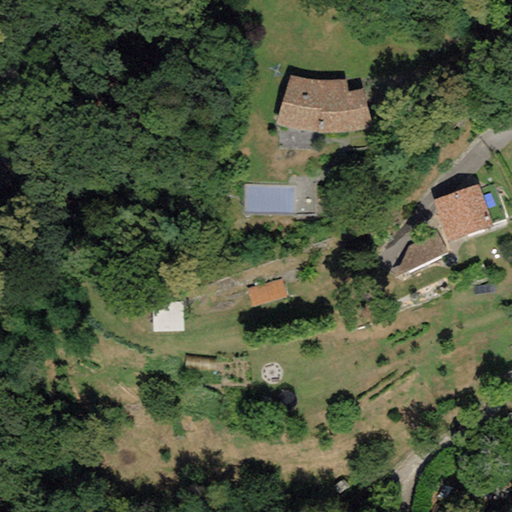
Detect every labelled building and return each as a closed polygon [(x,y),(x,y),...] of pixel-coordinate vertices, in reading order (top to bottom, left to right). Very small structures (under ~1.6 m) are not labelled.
[(297,78),(289,76),(275,125),(278,127),(286,129),(297,129),(305,131),(313,133),(323,132),(334,132),(340,132),(353,131),(364,130),(371,128),(362,89),(353,92),(348,92),(345,80),(342,81),(336,81),(329,81),(319,82),(312,81),(304,80),(297,78)] [(3,166),(0,167),(0,192),(13,185),(3,166)] [(478,185),(432,200),(446,242),(492,227),(478,185)] [(248,213),(297,213),(297,186),(248,186),(248,213)] [(435,231),(409,245),(398,265),(391,268),(394,278),(447,253),(435,231)] [(255,312),(291,301),(286,283),(250,293),(255,312)]
